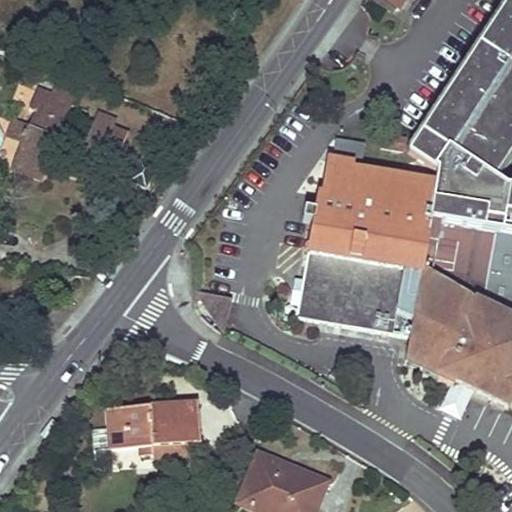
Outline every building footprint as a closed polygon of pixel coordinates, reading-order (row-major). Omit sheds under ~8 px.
[(504,413),(511,397),(511,325),(479,309),(492,238),(511,241),(511,189),(503,188),(491,179),(511,149),(511,0),(404,152),(432,173),(430,184),(346,169),(346,164),(324,159),(318,194),(314,193),(311,209),(300,207),(298,218),(309,220),(292,315),(404,335),(400,357),(433,374),(430,379),(429,381),(446,390),(449,385),(471,396),(504,413)] [(382,0),(396,10),(402,0),(382,0)] [(63,168),(74,172),(84,176),(86,172),(96,176),(105,155),(119,161),(129,137),(114,130),(117,123),(97,115),(85,145),(59,134),(71,105),(37,91),(30,108),(38,111),(32,126),(25,144),(18,162),(45,173),(54,149),(68,156),(63,168)] [(25,144),(32,126),(19,121),(12,139),(25,144)] [(404,143),(393,140),(382,138),(379,151),(402,155),(404,143)] [(16,168),(43,178),(45,173),(18,162),(16,168)] [(130,183),(138,187),(146,190),(155,171),(140,164),(130,183)] [(96,176),(86,172),(84,176),(94,180),(96,176)] [(222,335),(231,301),(222,299),(194,293),(196,308),(200,318),(207,324),(222,335)] [(433,374),(400,357),(404,368),(430,379),(433,374)] [(471,396),(449,385),(446,390),(438,413),(449,419),(458,423),(471,396)] [(142,459),(171,457),(200,456),(197,406),(104,413),(107,453),(141,452),(142,459)] [(44,440),(55,423),(49,419),(38,435),(44,440)] [(254,511),(314,511),(323,492),(281,474),(284,467),(259,457),(241,498),(251,503),(248,509),(254,511)] [(284,467),(281,474),(323,492),(326,485),(284,467)] [(248,509),(251,503),(241,498),(238,505),(248,509)]
